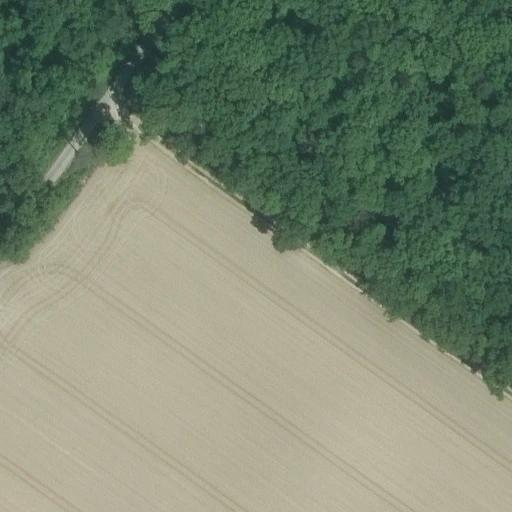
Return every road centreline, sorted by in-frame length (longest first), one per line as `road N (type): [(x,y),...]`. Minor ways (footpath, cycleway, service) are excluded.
road 1 (track): [(134,124),(511,396)]
road 2 (unclassified): [(0,308),(229,0)]
